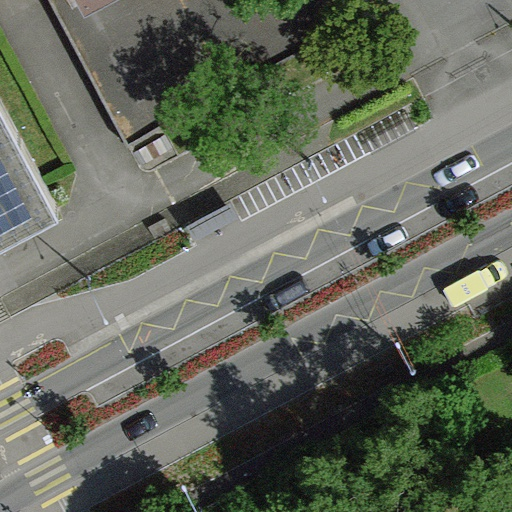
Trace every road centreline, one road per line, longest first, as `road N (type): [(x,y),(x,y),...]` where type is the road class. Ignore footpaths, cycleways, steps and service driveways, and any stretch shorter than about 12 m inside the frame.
road 1 (tertiary): [(0,506),(511,227)]
road 2 (tertiary): [(511,147),(0,420)]
